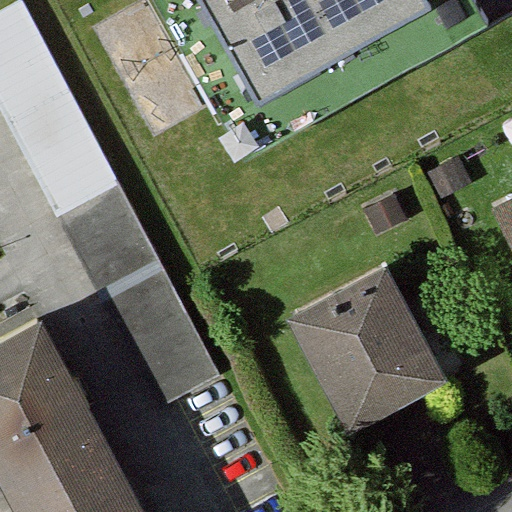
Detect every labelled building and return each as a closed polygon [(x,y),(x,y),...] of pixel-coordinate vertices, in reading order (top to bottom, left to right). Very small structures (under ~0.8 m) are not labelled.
[(220,0),(257,67),(378,0),(220,0)] [(22,1),(0,12),(0,90),(64,211),(118,183),(22,1)] [(118,183),(64,211),(164,402),(219,374),(118,183)] [(511,205),(500,212),(511,234),(511,205)] [(395,268),(295,316),(350,430),(449,382),(395,268)] [(140,511),(36,318),(0,337),(0,463),(26,511),(140,511)]
